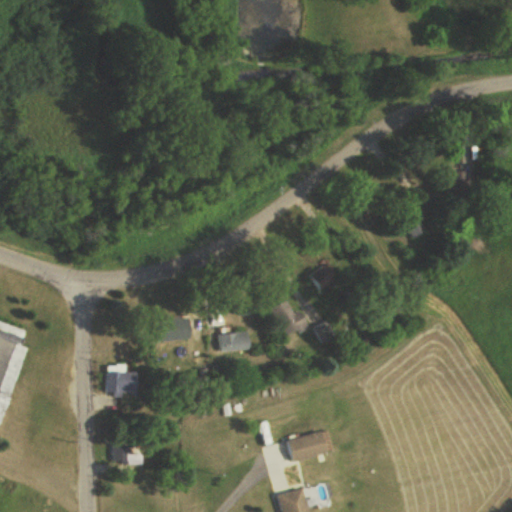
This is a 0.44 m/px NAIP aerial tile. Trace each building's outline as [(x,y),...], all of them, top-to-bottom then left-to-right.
[(471,170),(437,170),(437,193),(471,193),(471,170)] [(406,226),(416,238),(427,229),(416,217),(406,226)] [(341,280),(323,265),(311,278),(330,293),(341,280)] [(287,338),(310,327),(302,310),(295,313),(289,299),(272,308),(287,338)] [(192,318),(157,318),(157,339),(192,339),(192,318)] [(0,429),(31,330),(0,320),(0,429)] [(249,331),(218,335),(221,353),(251,348),(249,331)] [(107,394),(140,394),(140,371),(116,371),(116,367),(107,367),(107,394)] [(336,452),(331,430),(289,440),(295,462),(336,452)] [(143,454),(130,454),(130,445),(114,445),(114,464),(143,464),(143,454)] [(279,495),(283,511),(311,511),(305,488),(279,495)]
